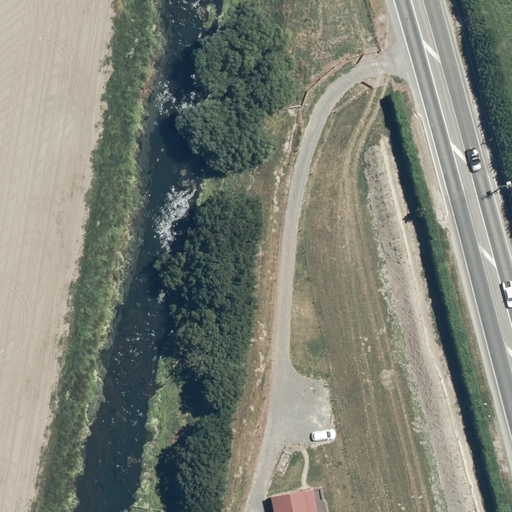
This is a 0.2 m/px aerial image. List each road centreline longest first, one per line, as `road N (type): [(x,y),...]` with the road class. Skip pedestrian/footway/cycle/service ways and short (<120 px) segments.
road 1 (secondary): [(511,354),(460,159)]
road 2 (secondary): [(415,0),(460,159)]
